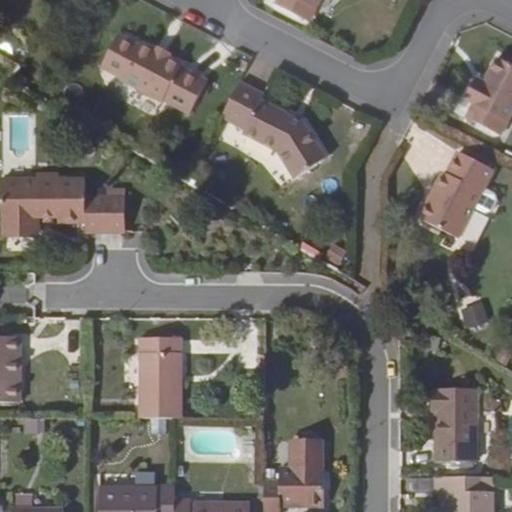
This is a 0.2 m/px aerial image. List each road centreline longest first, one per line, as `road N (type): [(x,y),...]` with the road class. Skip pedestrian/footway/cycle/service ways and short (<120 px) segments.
road 1 (residential): [(104,262),(104,295),(305,298),(348,315),(380,364),(381,511)]
road 2 (residential): [(436,0),(381,88),(333,76),(197,0)]
